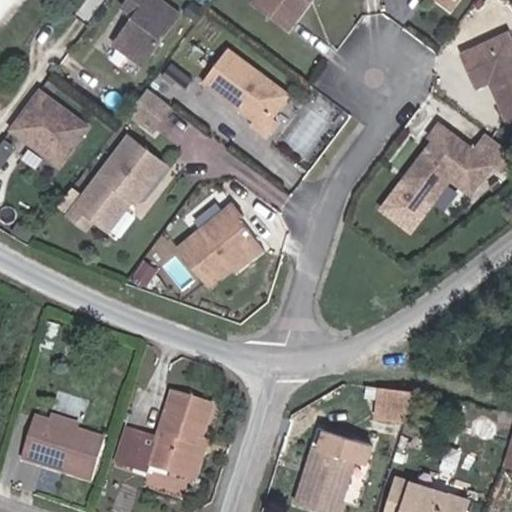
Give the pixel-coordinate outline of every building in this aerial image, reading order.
[(133,48),(168,0),(121,0),(103,27),(133,48)] [(251,0),(282,23),(299,0),(251,0)] [(511,97),(511,74),(495,16),(444,32),(455,68),(474,62),(478,74),(473,75),(482,107),(511,97)] [(281,86),(220,39),(195,72),(246,112),(263,110),(281,86)] [(79,109),(30,73),(0,112),(49,149),(79,109)] [(129,80),(111,104),(135,122),(153,98),(129,80)] [(263,110),(246,112),(242,117),(257,128),(268,114),(263,110)] [(489,170),(431,125),(420,139),(424,142),(428,145),(420,157),(413,157),(394,182),(427,208),(446,184),(466,199),(489,170)] [(112,129),(59,197),(77,211),(91,222),(107,201),(106,195),(110,188),(115,191),(118,194),(147,157),(112,129)] [(428,145),(424,142),(413,157),(420,157),(428,145)] [(115,191),(110,188),(106,195),(107,201),(115,191)] [(237,209),(227,195),(170,240),(200,279),(227,258),(253,238),(233,212),(237,209)] [(77,211),(59,197),(51,208),(69,222),(77,211)] [(232,264),(257,243),(253,238),(227,258),(232,264)] [(190,425),(197,425),(205,393),(163,383),(152,428),(136,425),(128,461),(143,464),(145,454),(186,464),(193,435),(188,433),(190,425)] [(401,389),(371,386),(364,410),(393,417),(401,389)] [(49,408),(75,416),(77,407),(51,401),(49,408)] [(511,404),(509,403),(496,453),(511,457),(511,404)] [(75,416),(49,408),(35,404),(25,446),(91,465),(103,423),(75,416)] [(291,498),(332,509),(346,450),(347,450),(362,454),(367,434),(319,422),(314,442),(306,440),(291,498)] [(193,435),(186,464),(194,465),(204,428),(197,425),(190,425),(188,433),(193,435)] [(456,511),(465,477),(393,458),(381,501),(421,511),(456,511)]
